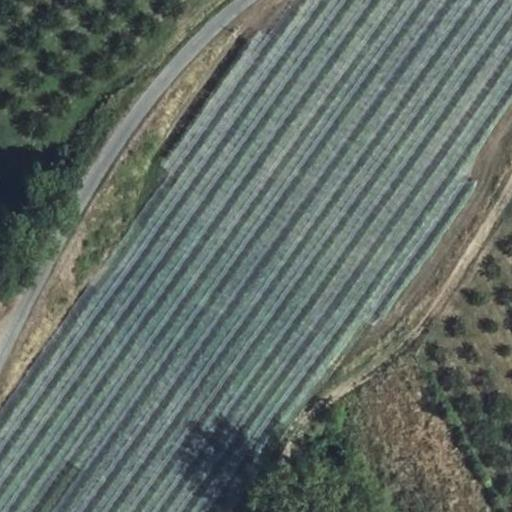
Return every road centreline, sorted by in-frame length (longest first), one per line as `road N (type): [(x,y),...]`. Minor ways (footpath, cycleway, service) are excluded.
road 1 (unclassified): [(255,0),(168,78),(0,353)]
road 2 (track): [(371,511),(382,419),(401,354),(435,324),(511,183)]
road 3 (track): [(401,354),(286,428),(241,475),(246,511)]
